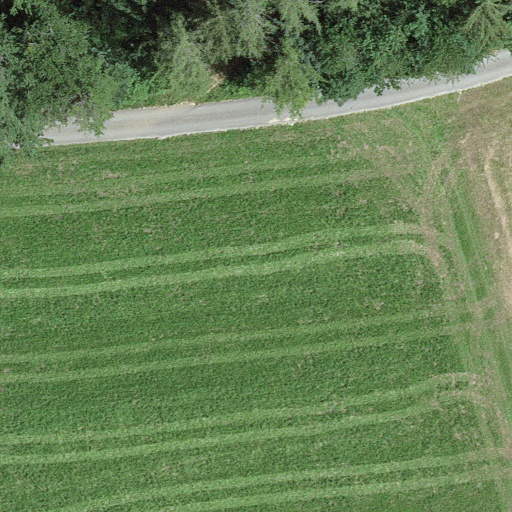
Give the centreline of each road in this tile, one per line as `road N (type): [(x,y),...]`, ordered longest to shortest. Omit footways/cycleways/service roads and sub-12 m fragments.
road 1 (unclassified): [(511,57),(379,91),(0,135)]
road 2 (track): [(193,113),(293,0)]
